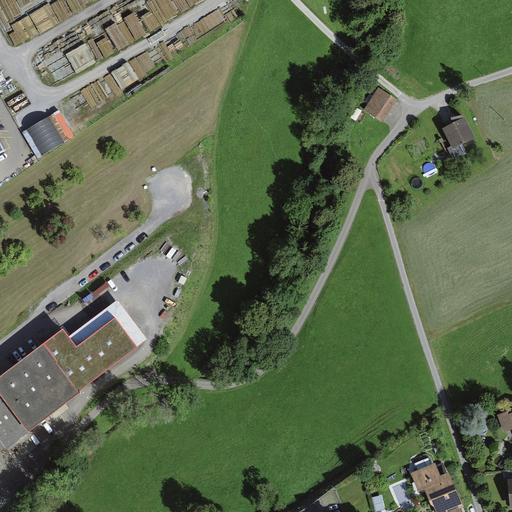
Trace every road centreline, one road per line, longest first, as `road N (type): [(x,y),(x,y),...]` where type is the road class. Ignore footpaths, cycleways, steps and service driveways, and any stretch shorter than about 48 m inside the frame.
road 1 (track): [(18,488),(121,389),(158,380),(238,382),(283,349),(324,278),(375,156),(415,111)]
road 2 (residential): [(480,511),(368,174)]
road 3 (track): [(415,111),(294,0)]
